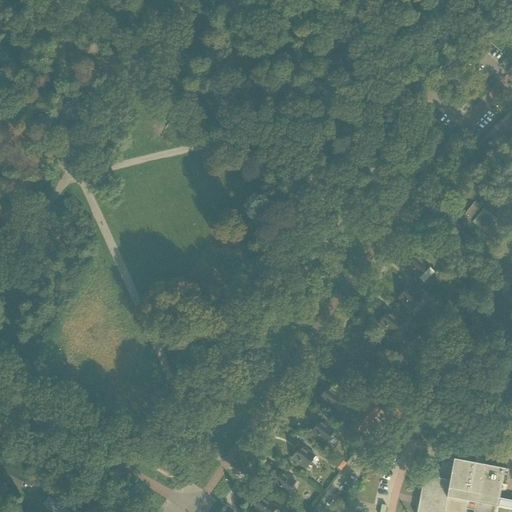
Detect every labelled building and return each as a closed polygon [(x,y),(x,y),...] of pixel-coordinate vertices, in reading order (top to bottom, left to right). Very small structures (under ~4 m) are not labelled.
[(438,110),(432,120),(452,131),(457,120),(438,110)] [(463,216),(489,233),(499,218),(473,200),(463,216)] [(416,256),(405,266),(412,273),(417,279),(418,280),(429,269),(428,268),(423,262),(416,256)] [(471,275),(469,278),(471,279),(476,273),(465,265),(462,269),(471,275)] [(460,272),(469,278),(471,275),(462,269),(460,272)] [(442,273),(450,280),(453,276),(445,270),(442,273)] [(397,299),(405,305),(411,310),(420,298),(406,287),(397,299)] [(438,299),(435,303),(441,309),(445,304),(438,299)] [(377,324),(385,330),(391,335),(400,323),(386,312),(377,324)] [(358,349),(366,355),(372,360),(381,348),(367,337),(358,349)] [(400,346),(398,349),(405,355),(408,352),(407,351),(400,346)] [(398,349),(395,353),(401,358),(402,359),(405,355),(398,349)] [(339,372),(347,379),(353,383),(362,371),(348,361),(339,372)] [(327,387),(318,399),(325,405),(331,410),(334,407),(338,411),(341,412),(346,406),(343,404),(339,401),(341,397),(335,393),(327,387)] [(360,397),(355,402),(363,408),(366,404),(367,403),(360,397)] [(387,411),(396,401),(390,397),(382,407),(387,411)] [(393,416),(401,405),(396,401),(387,411),(393,416)] [(370,403),(365,408),(375,416),(379,411),(370,403)] [(398,420),(407,410),(401,405),(393,416),(398,420)] [(365,408),(361,414),(371,421),(375,416),(365,408)] [(361,414),(357,419),(367,426),(371,421),(361,414)] [(357,419),(353,424),(362,432),(367,426),(357,419)] [(310,433),(318,439),(324,443),(333,431),(319,421),(310,433)] [(362,432),(353,424),(349,429),(358,437),(362,432)] [(416,429),(415,440),(426,442),(427,431),(416,429)] [(398,435),(389,456),(399,460),(407,438),(398,435)] [(291,459),(299,465),(305,470),(314,457),(300,447),(291,459)] [(338,458),(335,461),(343,467),(346,464),(338,458)] [(420,496),(416,511),(496,511),(497,507),(511,509),(511,500),(499,498),(499,496),(503,474),(507,475),(508,470),(449,459),(448,464),(452,464),(449,481),(424,476),(420,496)] [(343,467),(335,461),(333,465),(340,471),(343,467)] [(5,467),(0,477),(20,488),(25,477),(5,467)] [(271,484),(279,490),(286,495),(295,483),(281,472),(271,484)] [(252,510),(255,511),(273,511),(276,509),(262,498),(252,510)]
